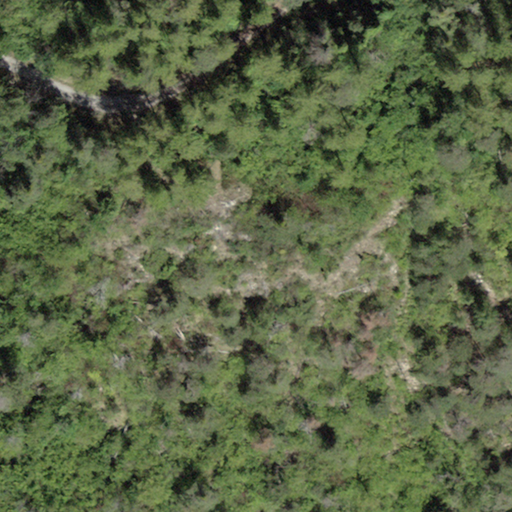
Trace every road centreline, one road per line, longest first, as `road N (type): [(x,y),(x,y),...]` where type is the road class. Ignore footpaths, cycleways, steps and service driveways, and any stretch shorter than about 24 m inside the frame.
road 1 (track): [(303,0),(137,106)]
road 2 (track): [(137,106),(0,60)]
